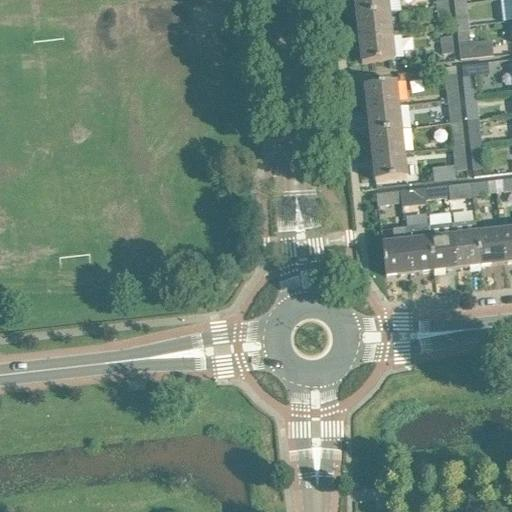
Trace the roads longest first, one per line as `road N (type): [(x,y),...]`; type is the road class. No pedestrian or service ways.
road 1 (unclassified): [(296,198),(274,0)]
road 2 (secondary): [(172,356),(0,375)]
